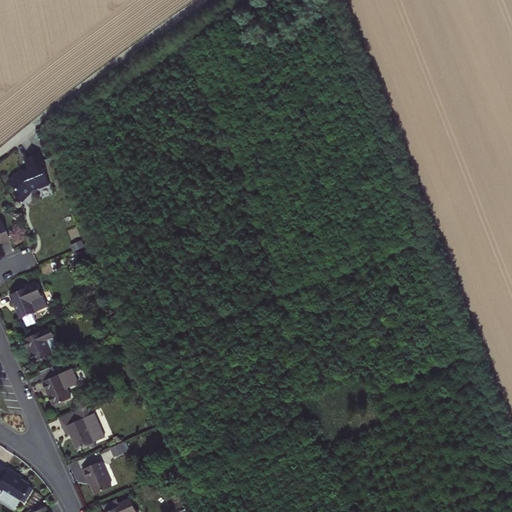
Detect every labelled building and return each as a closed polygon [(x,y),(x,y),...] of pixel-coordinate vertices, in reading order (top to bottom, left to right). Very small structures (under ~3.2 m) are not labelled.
[(39,151),(25,157),(29,166),(26,167),(27,168),(20,171),(17,173),(16,172),(8,180),(17,188),(14,192),(22,200),(30,192),(29,191),(32,189),(39,186),(39,187),(50,183),(43,167),(45,167),(39,151)] [(0,240),(9,236),(0,214),(0,240)] [(19,316),(48,304),(39,280),(10,292),(19,316)] [(34,359),(51,352),(47,342),(57,337),(51,324),(24,335),(34,359)] [(55,404),(71,397),(67,387),(79,382),(73,368),(57,374),(53,364),(40,370),(55,404)] [(80,446),(106,435),(96,411),(90,413),(86,404),(59,415),(67,432),(73,429),(80,446)] [(111,447),(114,456),(128,450),(124,441),(111,447)] [(96,496),(114,488),(102,461),(83,469),(79,460),(67,465),(75,483),(91,484),(96,496)] [(0,500),(16,510),(33,481),(5,465),(3,468),(0,466),(0,500)] [(135,511),(130,500),(102,511),(135,511)]
